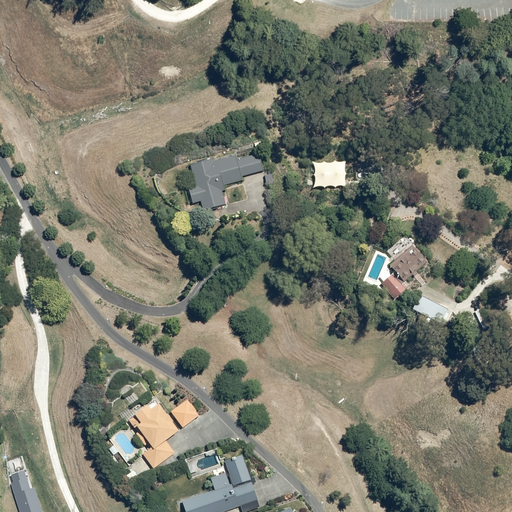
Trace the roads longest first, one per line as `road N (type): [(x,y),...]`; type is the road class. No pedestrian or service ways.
road 1 (residential): [(0,152),(63,271),(98,317),(205,395),(321,511)]
road 2 (unknown): [(79,293),(150,313),(179,309),(212,271),(264,236),(267,210)]
road 3 (unknown): [(368,165),(497,271)]
